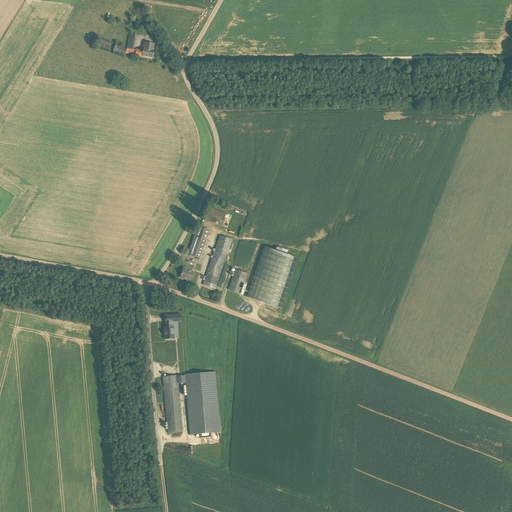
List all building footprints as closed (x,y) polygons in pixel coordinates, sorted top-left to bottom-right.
[(100,38),(97,46),(107,50),(111,42),(100,38)] [(143,51),(134,49),(132,49),(124,47),(115,44),(113,52),(125,56),(125,53),(152,58),(155,44),(144,42),(143,51)] [(207,207),(203,219),(222,226),(226,213),(207,207)] [(209,230),(198,226),(188,254),(199,258),(209,230)] [(231,242),(219,237),(202,287),(214,291),(231,242)] [(265,247),(248,297),(278,307),(295,257),(265,247)] [(187,270),(187,269),(183,268),(180,278),(191,281),(194,272),(187,270)] [(247,273),(236,270),(229,290),(240,294),(242,290),(247,273)] [(181,315),(164,316),(165,322),(166,322),(166,327),(164,327),(164,331),(164,335),(165,335),(165,340),(174,339),(174,331),(176,331),(175,322),(182,321),(181,315)] [(177,375),(163,377),(168,433),(183,432),(178,383),(186,383),(190,435),(200,434),(200,438),(211,437),(210,433),(220,432),(215,372),(185,374),(185,376),(177,376),(177,375)]
